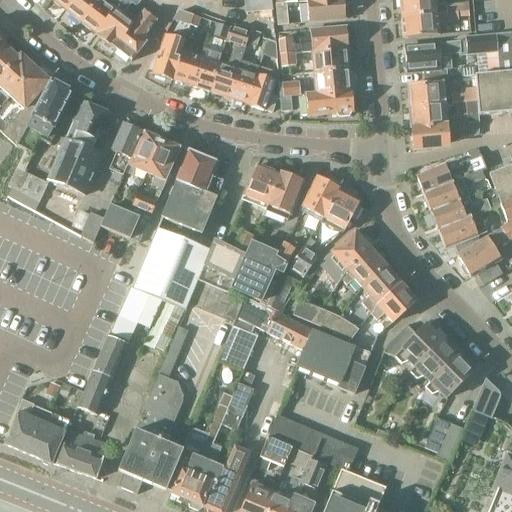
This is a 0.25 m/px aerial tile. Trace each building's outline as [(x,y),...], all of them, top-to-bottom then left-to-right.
[(49,0),(64,11),(72,0),(49,0)] [(96,0),(72,0),(64,11),(80,23),(96,0)] [(95,36),(122,0),(109,0),(106,4),(101,0),(96,0),(80,23),(95,35),(94,35),(95,36)] [(122,0),(95,36),(113,50),(132,25),(122,16),(132,4),(136,7),(141,0),(122,0)] [(271,0),(245,0),(247,12),(272,10),(271,0)] [(342,0),(324,0),(306,2),(309,24),(344,20),(342,0)] [(445,15),(445,6),(445,5),(436,6),(435,0),(398,0),(401,19),(445,15)] [(287,4),(285,4),(275,5),(277,26),(289,25),(287,4)] [(445,15),(457,14),(469,13),(468,4),(445,6),(445,15)] [(132,25),(113,50),(114,51),(115,50),(117,52),(115,54),(125,62),(126,59),(131,62),(145,43),(141,40),(155,21),(144,12),(132,25)] [(173,21),(189,26),(192,17),(179,12),(173,21)] [(457,14),(445,15),(401,19),(402,39),(438,36),(437,24),(458,22),(457,14)] [(192,17),(189,26),(204,30),(207,22),(192,17)] [(211,37),(226,42),(230,29),(215,24),(211,37)] [(311,54),(346,50),(347,50),(345,28),(309,32),(311,54)] [(226,42),(235,44),(239,31),(230,29),(226,42)] [(237,70),(249,35),(239,31),(235,44),(228,65),(219,62),(208,93),(227,99),(237,70)] [(246,106),(256,75),(248,72),(260,35),(250,31),(249,35),(237,70),(227,99),(245,105),(245,106),(246,106)] [(511,35),(495,37),(496,54),(498,76),(511,74),(511,35)] [(182,51),(182,50),(185,42),(164,36),(160,45),(162,46),(157,60),(155,59),(155,61),(156,62),(152,74),(151,73),(150,74),(171,81),(182,51)] [(457,40),(458,43),(459,55),(459,57),(496,54),(495,37),(457,40)] [(280,57),(301,55),(299,42),(292,43),(291,40),(278,41),(280,57)] [(0,77),(19,56),(8,46),(6,48),(3,46),(5,44),(1,41),(0,42),(0,77)] [(276,44),(268,41),(263,56),(276,61),(276,44)] [(440,56),(459,55),(458,43),(403,48),(404,59),(402,62),(402,69),(405,71),(405,74),(424,72),(424,82),(447,80),(446,70),(442,70),(442,69),(441,69),(440,56)] [(172,81),(190,86),(200,56),(182,50),(182,51),(171,81),(172,81)] [(313,74),(348,71),(346,50),(311,54),(313,74)] [(20,55),(19,56),(0,77),(0,89),(9,98),(35,69),(20,55)] [(302,66),(301,55),(280,57),(281,68),(302,66)] [(219,62),(200,56),(190,86),(208,93),(219,62)] [(256,75),(246,106),(266,113),(271,114),(276,99),(271,97),(276,82),(275,73),(259,67),(256,75)] [(49,82),(35,69),(9,98),(23,111),(1,134),(14,146),(16,148),(33,115),(49,82)] [(350,91),(348,71),(313,74),(314,95),(351,91),(350,91)] [(511,74),(498,76),(478,77),(479,88),(481,102),(482,116),(511,113),(511,74)] [(71,94),(49,82),(33,115),(55,129),(61,116),(69,98),(71,94)] [(284,98),(300,96),(298,84),(282,85),(284,98)] [(408,108),(408,109),(444,106),(442,85),(407,88),(409,108),(408,108)] [(465,104),(481,102),(479,88),(465,90),(465,93),(451,94),(452,105),(465,104)] [(351,91),(314,95),(304,96),(305,102),(296,103),(297,115),(307,114),(307,117),(336,115),(338,118),(348,117),(350,113),(353,113),(351,91)] [(61,116),(72,122),(80,103),(69,98),(61,116)] [(483,123),(482,116),(481,102),(465,104),(466,114),(453,115),(454,126),(459,125),(483,123)] [(65,139),(46,182),(84,198),(103,155),(92,149),(99,132),(105,135),(112,117),(95,110),(96,108),(85,103),(84,105),(80,103),(72,122),(72,123),(77,126),(74,133),(77,134),(73,142),(65,139)] [(408,109),(409,130),(445,127),(444,106),(408,109)] [(483,123),(459,125),(460,141),(484,134),(483,123)] [(124,173),(141,132),(122,124),(114,143),(116,144),(112,153),(116,154),(109,171),(123,177),(124,173)] [(445,127),(409,130),(410,131),(412,153),(413,153),(413,152),(425,151),(447,146),(445,127)] [(146,174),(160,141),(158,140),(156,138),(151,136),(149,136),(141,132),(124,173),(133,177),(136,170),(146,174)] [(160,141),(146,174),(165,183),(180,149),(172,146),(170,144),(165,142),(162,142),(160,141)] [(204,159),(187,152),(160,219),(201,236),(216,199),(204,193),(216,164),(214,163),(215,161),(205,156),(204,159)] [(423,197),(463,180),(486,170),(480,155),(459,164),(460,168),(448,174),(444,164),(431,170),(430,168),(417,173),(416,176),(414,177),(423,197)] [(500,207),(511,202),(511,164),(510,158),(503,161),(506,169),(488,176),(500,207)] [(279,176),(278,176),(256,167),(243,200),(266,209),(279,176)] [(29,176),(16,170),(8,188),(37,202),(41,192),(25,184),(29,176)] [(279,173),(278,176),(279,176),(266,209),(265,212),(287,221),(303,182),(279,173)] [(323,222),(338,193),(339,190),(317,178),(299,211),(323,222)] [(430,215),(460,203),(455,192),(466,188),(463,180),(423,197),(430,215)] [(358,204),(338,193),(323,222),(344,232),(351,219),(354,220),(360,210),(357,208),(358,204)] [(151,215),(156,203),(136,195),(134,201),(131,207),(151,215)] [(103,220),(100,229),(112,234),(125,239),(138,245),(151,215),(131,207),(134,201),(125,198),(120,210),(109,206),(103,220)] [(460,203),(430,215),(437,233),(471,219),(471,218),(490,210),(486,201),(463,210),(460,203)] [(507,224),(511,221),(511,202),(500,207),(507,224)] [(89,242),(93,244),(100,229),(103,220),(90,214),(80,237),(89,242)] [(471,219),(437,233),(444,251),(477,238),(471,219)] [(511,221),(507,224),(500,229),(500,230),(470,249),(455,257),(462,267),(461,270),(465,275),(467,276),(470,279),(499,260),(492,249),(507,240),(508,243),(511,240),(511,221)] [(246,254),(251,242),(256,233),(244,227),(233,248),(246,254)] [(187,305),(199,277),(210,251),(157,230),(133,289),(165,303),(184,311),(187,305)] [(346,271),(369,251),(365,247),(366,246),(354,233),(330,254),(338,263),(331,269),(340,280),(346,271)] [(210,251),(199,277),(211,283),(221,288),(229,291),(244,258),(214,242),(210,251)] [(232,292),(246,299),(279,315),(294,280),(287,277),(290,271),(291,267),(288,264),(281,260),(283,256),(276,254),(251,242),(246,254),(244,258),(229,291),(232,292)] [(281,260),(288,264),(297,250),(283,243),(276,254),(283,256),(281,260)] [(290,271),(302,279),(317,258),(303,249),(291,267),(290,271)] [(360,289),(385,268),(373,254),(372,256),(369,251),(346,271),(340,280),(346,287),(353,281),(360,290),(360,289)] [(376,306),(399,286),(395,282),(396,281),(385,268),(360,289),(360,290),(367,298),(361,304),(370,314),(376,306)] [(187,305),(199,311),(211,283),(199,277),(187,305)] [(211,283),(199,311),(210,315),(221,288),(211,283)] [(391,323),(415,303),(404,289),(402,290),(399,286),(376,306),(370,314),(376,321),(383,315),(391,323)] [(210,315),(220,319),(232,292),(229,291),(221,288),(210,315)] [(232,292),(220,319),(235,325),(246,299),(232,292)] [(256,330),(302,353),(305,345),(312,329),(279,315),(246,299),(235,325),(219,363),(243,373),(258,339),(253,337),(256,330)] [(312,306),(298,300),(293,313),(308,319),(312,306)] [(151,332),(124,386),(146,396),(185,311),(184,311),(165,303),(151,332)] [(311,324),(333,334),(340,318),(320,310),(311,324)] [(340,318),(333,334),(331,338),(347,344),(358,330),(340,318)] [(409,376),(446,339),(445,337),(443,339),(432,328),(434,326),(429,322),(415,336),(406,326),(387,345),(382,353),(391,357),(398,365),(405,362),(411,368),(406,373),(409,376)] [(178,329),(173,341),(181,344),(186,333),(178,329)] [(312,329),(305,345),(350,363),(354,351),(355,348),(347,344),(331,338),(312,329)] [(105,344),(99,355),(94,368),(93,372),(112,380),(126,345),(108,338),(105,344)] [(424,392),(462,354),(460,352),(458,354),(447,343),(449,341),(446,339),(409,376),(413,380),(420,378),(426,384),(420,389),(424,392)] [(176,356),(181,344),(173,341),(168,353),(176,356)] [(305,345),(302,353),(296,367),(339,385),(338,389),(354,396),(364,368),(350,363),(305,345)] [(354,351),(350,363),(364,368),(368,356),(354,351)] [(168,353),(164,364),(171,367),(176,356),(168,353)] [(462,359),(464,357),(462,354),(424,392),(427,396),(435,394),(441,401),(474,371),(462,359)] [(164,364),(159,376),(167,379),(171,367),(164,364)] [(86,390),(84,394),(78,410),(97,417),(112,380),(93,372),(89,381),(86,390)] [(118,487),(137,495),(142,483),(165,493),(166,490),(165,490),(181,452),(163,445),(183,396),(182,395),(177,385),(178,384),(167,379),(159,376),(119,470),(121,470),(122,468),(125,470),(118,487)] [(485,380),(472,411),(495,421),(502,403),(503,399),(501,396),(485,380)] [(238,385),(233,397),(220,426),(236,432),(253,392),(238,385)] [(223,394),(203,441),(212,445),(220,426),(233,397),(223,394)] [(20,453),(26,455),(39,422),(47,425),(51,415),(21,402),(4,446),(20,453)] [(52,465),(52,464),(69,423),(51,415),(47,425),(39,422),(26,455),(52,465)] [(278,444),(287,422),(276,417),(267,440),(278,444)] [(436,455),(448,425),(436,420),(423,449),(436,455)] [(299,427),(287,422),(278,444),(290,449),(299,427)] [(448,425),(436,455),(434,459),(448,465),(462,430),(448,425)] [(310,432),(299,427),(290,449),(301,454),(310,432)] [(79,475),(95,481),(95,480),(99,470),(105,472),(111,455),(105,453),(107,447),(87,439),(88,435),(79,431),(77,435),(69,432),(57,465),(56,465),(56,466),(72,472),(79,475)] [(322,436),(310,432),(301,454),(311,458),(312,459),(322,436)] [(326,438),(317,460),(329,465),(338,443),(326,438)] [(285,462),(290,449),(278,444),(267,440),(259,458),(283,468),(285,462)] [(212,445),(203,441),(196,457),(187,454),(169,495),(187,502),(212,445)] [(338,443),(329,465),(341,470),(350,448),(338,443)] [(202,508),(205,510),(214,488),(214,487),(222,468),(214,465),(221,448),(212,445),(187,502),(188,503),(189,508),(197,511),(202,508)] [(214,488),(205,510),(206,510),(206,511),(222,511),(247,455),(232,449),(224,469),(222,468),(214,487),(214,488)] [(285,462),(305,471),(309,462),(311,458),(301,454),(290,449),(285,462)] [(511,511),(511,460),(507,458),(495,490),(497,491),(488,511),(511,511)] [(324,468),(309,462),(305,471),(300,484),(315,490),(324,468)] [(377,511),(376,511),(385,489),(340,471),(323,511),(377,511)] [(288,511),(294,499),(300,484),(291,480),(285,495),(273,490),(264,511),(288,511)] [(264,511),(273,490),(253,482),(240,511),(264,511)] [(294,499),(288,511),(323,511),(294,499)]
